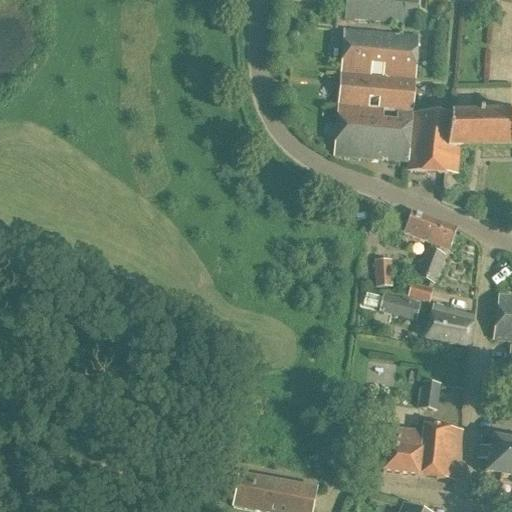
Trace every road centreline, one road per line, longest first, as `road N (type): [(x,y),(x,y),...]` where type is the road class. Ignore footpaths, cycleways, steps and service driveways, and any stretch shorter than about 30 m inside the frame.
road 1 (tertiary): [(494,238),(334,173),(291,147),(261,95),(259,0)]
road 2 (residential): [(463,504),(494,238)]
